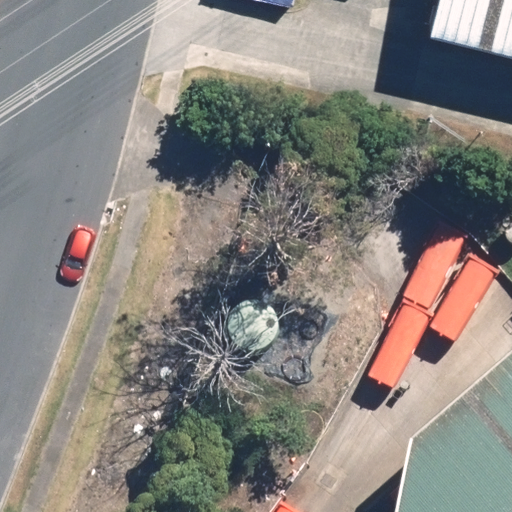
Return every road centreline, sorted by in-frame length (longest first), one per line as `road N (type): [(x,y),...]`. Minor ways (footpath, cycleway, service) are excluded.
road 1 (unknown): [(77,4),(511,89)]
road 2 (unclassified): [(78,0),(50,120),(0,257)]
